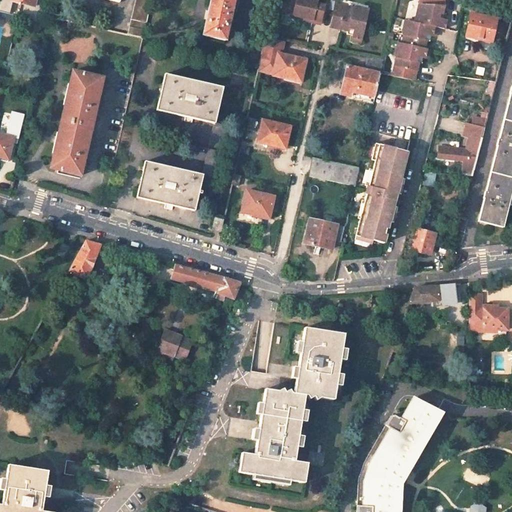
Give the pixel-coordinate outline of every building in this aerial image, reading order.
[(151,0),(135,0),(128,35),(143,38),(151,0)] [(234,0),(210,0),(202,35),(225,41),(234,0)] [(320,24),(324,5),(316,3),(316,0),(285,0),(284,5),(287,6),(295,7),(293,15),(312,20),(312,22),(320,24)] [(419,0),(414,22),(438,28),(444,29),(445,21),(435,18),(436,13),(441,15),(441,13),(443,6),(443,0),(419,0)] [(465,9),(478,12),(480,3),(467,1),(466,7),(465,9)] [(491,6),(480,3),(478,12),(489,14),(491,6)] [(352,9),(335,5),(330,26),(347,30),(348,31),(348,28),(354,29),(353,36),(351,41),(360,43),(368,10),(357,7),(352,9)] [(293,15),(295,7),(287,6),(285,13),(293,15)] [(465,37),(491,43),(496,19),(470,14),(465,37)] [(414,22),(404,20),(402,32),(404,36),(402,43),(424,48),(426,41),(426,40),(423,39),(424,34),(432,36),(436,37),(438,28),(414,22)] [(283,42),(266,38),(260,61),(259,64),(258,71),(273,74),(278,54),(280,54),(283,42)] [(416,61),(417,56),(423,57),(429,58),(431,50),(424,48),(402,43),(397,42),(394,54),(396,59),(393,76),(414,80),(418,62),(419,61),(416,61)] [(280,54),(278,54),(273,74),(273,76),(301,82),(305,60),(280,54)] [(367,71),(343,65),(341,74),(344,74),(340,93),(351,96),(352,92),(375,97),(380,73),(383,59),(367,56),(365,68),(368,68),(367,71)] [(103,78),(73,71),(69,85),(67,95),(58,137),(56,144),(50,168),(58,170),(81,175),(103,78)] [(223,88),(165,74),(161,91),(157,110),(214,124),(215,124),(215,123),(223,88)] [(511,86),(478,221),(503,227),(508,205),(511,206),(511,203),(511,86)] [(486,119),(473,116),(471,124),(484,127),(486,119)] [(256,119),(249,117),(246,130),(254,132),(256,119)] [(290,127),(262,120),(257,142),(285,149),(290,127)] [(466,149),(439,146),(438,154),(438,159),(463,160),(462,175),(472,175),(484,127),(471,124),(466,122),(463,134),(470,136),(466,149)] [(215,123),(215,124),(214,124),(209,149),(222,152),(228,126),(215,123)] [(14,138),(0,134),(0,156),(8,159),(14,138)] [(384,242),(407,151),(379,144),(369,185),(367,184),(365,191),(367,192),(355,234),(384,242)] [(222,152),(209,149),(202,175),(203,175),(216,178),(222,152)] [(358,167),(313,158),(309,176),(354,186),(358,167)] [(202,175),(145,161),(136,198),(195,211),(199,191),(203,175),(202,175)] [(241,175),(235,174),(232,184),(239,186),(241,175)] [(274,197),(246,190),(241,212),(269,219),(274,197)] [(224,220),(215,217),(213,226),(222,229),(224,220)] [(337,225),(310,219),(305,243),(331,249),(333,240),(337,225)] [(344,227),(337,225),(333,240),(341,242),(344,227)] [(424,230),(416,228),(410,250),(430,255),(435,233),(424,230)] [(68,232),(57,254),(63,258),(69,247),(76,235),(68,232)] [(86,279),(100,245),(85,241),(68,272),(86,279)] [(131,253),(111,248),(110,253),(129,258),(131,253)] [(191,269),(175,265),(171,279),(216,291),(213,296),(223,300),(225,295),(233,299),(239,283),(211,275),(191,269)] [(469,283),(455,284),(455,291),(469,290),(469,283)] [(455,284),(440,285),(442,300),(443,305),(456,304),(455,291),(455,284)] [(433,286),(414,288),(408,303),(442,300),(440,285),(433,286)] [(468,331),(483,332),(500,332),(500,329),(507,330),(507,309),(493,309),(493,306),(483,306),(484,308),(468,307),(468,331)] [(344,334),(304,328),(299,360),(294,393),(305,395),(307,396),(309,399),(314,396),(316,400),(320,398),(333,400),(344,334)] [(176,335),(164,330),(157,349),(176,357),(184,337),(176,335)] [(404,339),(397,336),(393,345),(400,348),(404,339)] [(192,341),(184,337),(176,357),(185,360),(192,341)] [(278,391),(265,389),(259,424),(254,454),(252,454),(241,453),(238,472),(304,483),(307,463),(294,461),(305,395),(294,393),(290,393),(289,390),(285,392),(282,388),(278,391)] [(394,511),(395,502),(392,501),(392,493),(393,482),(403,464),(415,449),(420,441),(418,435),(422,432),(435,410),(414,398),(402,419),(393,415),(390,415),(363,462),(358,481),(351,511),(394,511)] [(48,471),(8,465),(2,505),(0,504),(0,511),(48,511),(44,511),(42,511),(48,471)]
